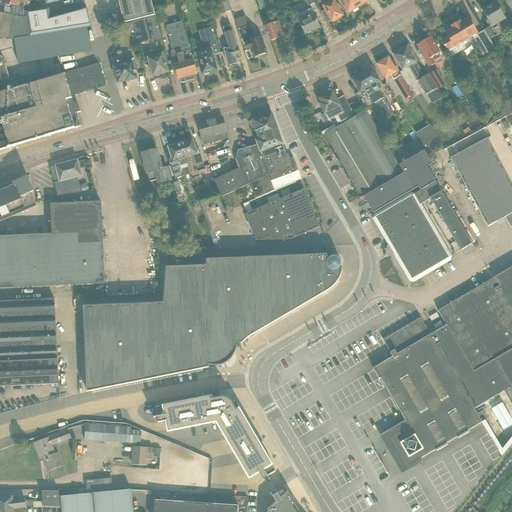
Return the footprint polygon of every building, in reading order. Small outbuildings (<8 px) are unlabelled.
[(0,0),(0,3),(2,3),(2,4),(5,5),(4,7),(10,8),(9,14),(20,17),(23,18),(26,17),(25,11),(23,11),(23,7),(29,7),(30,0),(0,0)] [(37,0),(34,4),(35,9),(44,8),(42,0),(37,0)] [(154,15),(150,0),(117,0),(121,15),(122,14),(124,23),(154,15)] [(225,13),(231,11),(227,0),(226,0),(221,2),(225,13)] [(325,0),(327,3),(323,5),(325,10),(331,21),(332,21),(333,21),(334,21),(337,20),(338,18),(342,16),(337,7),(333,0),(325,0)] [(337,0),(340,4),(342,3),(347,13),(351,10),(352,11),(357,8),(357,7),(357,6),(353,0),(337,0)] [(496,23),(505,18),(495,3),(482,11),(488,22),(487,23),(489,27),(484,30),(490,41),(497,36),(493,30),(498,26),(496,23)] [(49,7),(25,11),(26,17),(30,37),(86,27),(90,26),(85,7),(50,17),(49,7)] [(158,24),(166,22),(162,7),(155,8),(158,24)] [(320,27),(315,18),(311,9),(296,17),(304,35),(320,27)] [(0,38),(8,40),(8,38),(10,30),(17,31),(20,17),(9,14),(4,13),(0,12),(0,38)] [(245,16),(234,20),(238,30),(240,29),(247,50),(250,50),(253,57),(267,53),(261,37),(253,40),(250,30),(245,16)] [(160,38),(158,28),(155,17),(132,23),(133,30),(134,31),(137,44),(160,38)] [(283,36),(280,27),(276,17),(263,22),(270,41),(283,36)] [(448,37),(442,41),(444,45),(451,56),(465,48),(461,41),(476,32),(468,19),(460,24),(459,22),(451,27),(452,29),(445,33),(448,37)] [(192,55),(191,55),(182,22),(166,27),(172,51),(170,53),(175,70),(177,79),(178,79),(179,83),(197,78),(196,74),(197,74),(194,65),(195,65),(192,55)] [(240,58),(237,48),(230,26),(223,28),(228,48),(223,49),(228,65),(237,63),(236,59),(240,58)] [(0,150),(80,126),(76,113),(80,112),(75,95),(104,86),(105,83),(103,75),(101,75),(100,73),(102,72),(100,63),(91,66),(64,74),(63,74),(56,77),(52,58),(90,52),(86,27),(30,37),(14,39),(19,63),(28,62),(39,60),(39,61),(42,81),(30,84),(30,83),(7,90),(4,79),(8,78),(3,59),(0,56),(0,150)] [(484,30),(476,35),(487,52),(494,48),(490,41),(484,30)] [(218,48),(214,34),(201,38),(205,51),(192,55),(195,65),(199,64),(202,74),(216,70),(214,62),(217,62),(214,50),(218,48)] [(429,38),(418,45),(423,54),(421,55),(428,67),(434,64),(433,62),(433,61),(440,57),(438,53),(439,53),(429,38)] [(425,77),(412,55),(407,46),(393,55),(402,70),(409,66),(426,95),(436,89),(428,76),(428,75),(425,77)] [(159,75),(168,73),(161,49),(146,53),(153,76),(159,74),(159,75)] [(133,59),(123,61),(122,56),(112,59),(118,82),(126,80),(126,81),(129,81),(131,81),(132,81),(133,79),(136,79),(135,75),(138,75),(133,59)] [(378,64),(377,64),(382,73),(386,80),(391,77),(397,87),(401,93),(408,89),(404,82),(401,76),(395,68),(394,68),(388,58),(383,61),(381,59),(378,61),(378,64)] [(381,83),(377,76),(372,68),(362,73),(383,108),(388,105),(379,90),(381,89),(381,83)] [(445,86),(436,71),(428,76),(436,89),(437,91),(445,86)] [(383,108),(362,73),(352,80),(360,93),(364,91),(373,104),(374,103),(379,110),(383,108)] [(343,96),(336,100),(332,91),(330,92),(329,92),(327,93),(327,94),(319,98),(321,103),(319,104),(328,121),(350,110),(343,96)] [(399,166),(370,120),(364,111),(336,128),(334,125),(320,133),(359,198),(363,196),(363,197),(403,173),(399,166)] [(272,114),(252,121),(258,138),(255,139),(260,152),(283,144),(272,114)] [(228,138),(222,118),(222,117),(197,124),(203,145),(228,138)] [(437,137),(430,125),(415,134),(422,146),(437,137)] [(199,149),(196,150),(192,139),(180,143),(185,159),(191,157),(194,167),(195,166),(197,172),(205,170),(199,149)] [(478,143),(450,158),(463,181),(487,226),(505,217),(510,227),(511,226),(511,187),(486,139),(478,143)] [(180,143),(168,147),(171,158),(169,159),(172,169),(175,179),(182,177),(179,167),(186,164),(185,159),(180,143)] [(250,184),(268,175),(257,145),(238,151),(236,159),(239,169),(214,180),(217,187),(218,190),(220,193),(221,196),(250,184)] [(219,148),(206,152),(207,159),(221,156),(219,148)] [(167,167),(161,169),(156,150),(142,154),(149,182),(156,180),(157,184),(171,181),(167,167)] [(428,157),(427,157),(424,151),(399,166),(403,173),(363,197),(373,213),(419,187),(433,178),(427,167),(432,164),(428,157)] [(77,177),(81,176),(77,160),(50,168),(57,196),(74,194),(81,193),(77,177)] [(33,191),(29,180),(27,177),(13,183),(14,186),(13,186),(19,200),(24,212),(36,206),(30,192),(33,191)] [(472,244),(441,192),(433,178),(419,187),(421,190),(412,196),(418,205),(429,198),(460,250),(472,244)] [(24,212),(19,200),(13,186),(0,191),(6,206),(11,217),(24,212)] [(217,187),(211,189),(213,196),(220,193),(218,190),(217,187)] [(290,239),(320,227),(303,189),(244,215),(255,240),(290,239)] [(0,221),(11,217),(6,206),(0,191),(0,221)] [(448,257),(418,205),(412,196),(375,217),(391,244),(393,244),(397,251),(396,251),(412,279),(448,257)] [(0,288),(104,283),(100,202),(51,205),(52,235),(0,237),(0,288)] [(326,255),(206,260),(205,249),(170,250),(171,267),(166,267),(163,303),(83,306),(87,392),(208,367),(208,365),(211,365),(213,366),(215,366),(219,366),(222,365),(226,363),(228,361),(231,358),(233,356),(235,352),(236,347),(238,344),(239,342),(241,343),(246,339),(252,334),(325,292),(331,287),(335,284),(339,278),(341,271),(342,269),(341,269),(341,270),(339,268),(340,267),(340,266),(341,265),(341,263),(341,262),(340,261),(340,260),(339,258),(338,258),(337,257),(336,256),(335,256),(333,256),(332,256),(331,256),(330,257),(328,258),(326,255)] [(446,325),(436,331),(430,334),(420,318),(421,320),(386,341),(392,351),(390,353),(392,357),(372,368),(379,379),(380,378),(410,429),(393,439),(401,452),(408,465),(481,422),(501,456),(511,442),(511,266),(492,278),(437,311),(446,325)] [(0,386),(58,384),(54,300),(0,301),(0,386)] [(222,397),(219,397),(219,395),(156,407),(157,416),(153,417),(153,418),(156,417),(157,423),(166,421),(168,431),(216,421),(249,478),(258,472),(262,480),(267,477),(269,480),(269,479),(267,476),(275,471),(234,402),(232,403),(231,401),(229,400),(228,399),(226,398),(224,397),(222,397)] [(130,431),(131,428),(85,424),(84,440),(139,443),(140,432),(130,431)] [(51,445),(70,438),(67,430),(34,443),(34,444),(37,443),(48,471),(62,465),(57,453),(54,454),(51,445)] [(133,447),(132,465),(146,466),(146,459),(152,459),(152,453),(153,449),(133,447)] [(79,494),(112,491),(111,479),(85,481),(85,488),(79,489),(79,494)] [(43,508),(60,506),(58,488),(41,490),(43,508)] [(61,511),(132,511),(131,489),(112,491),(79,494),(60,496),(61,511)] [(298,511),(297,509),(287,492),(280,498),(277,493),(272,496),(271,493),(270,493),(275,502),(268,509),(267,511),(298,511)] [(25,499),(12,501),(12,497),(0,498),(0,509),(26,507),(39,506),(39,505),(33,506),(33,500),(25,501),(25,499)] [(156,500),(155,500),(154,511),(237,511),(238,505),(156,500)]
